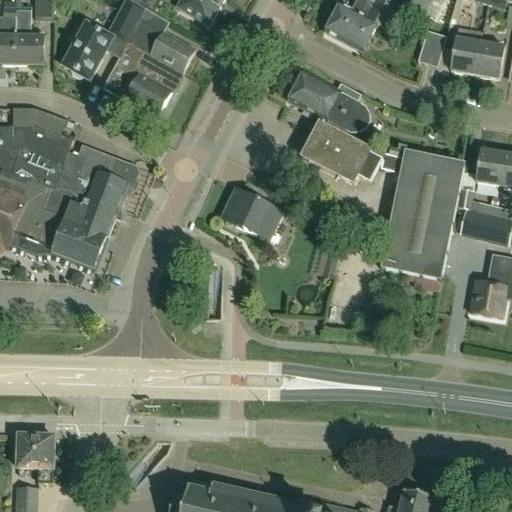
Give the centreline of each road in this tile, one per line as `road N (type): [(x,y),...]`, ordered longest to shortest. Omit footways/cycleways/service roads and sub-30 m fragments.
road 1 (unclassified): [(511,449),(100,425)]
road 2 (residential): [(511,120),(394,95),(270,29)]
road 3 (residential): [(191,172),(45,99),(0,98)]
road 4 (primary): [(346,386),(269,368),(186,366),(165,379)]
road 5 (primary): [(165,379),(185,393),(283,396),(346,386)]
road 6 (primary): [(511,406),(346,386)]
road 7 (tertiary): [(191,172),(270,29)]
road 8 (unclassified): [(141,300),(0,294)]
road 9 (tertiary): [(141,300),(151,252),(191,172)]
